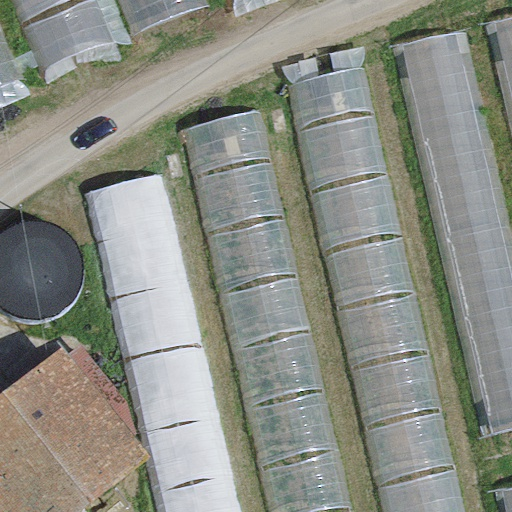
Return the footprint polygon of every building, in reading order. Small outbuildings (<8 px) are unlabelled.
[(24,0),(49,66),(105,45),(88,0),(24,0)] [(129,0),(142,33),(198,12),(193,0),(129,0)] [(511,16),(502,18),(511,66),(511,16)] [(457,511),(372,62),(302,76),(359,374),(373,371),(400,511),(457,511)] [(313,355),(292,243),(286,244),(263,116),(205,127),(248,359),(296,350),(297,358),(313,355)] [(153,419),(216,404),(159,171),(95,187),(153,419)] [(103,297),(78,216),(0,240),(0,249),(23,322),(103,297)] [(71,374),(0,431),(0,501),(8,511),(88,511),(145,466),(71,374)]
